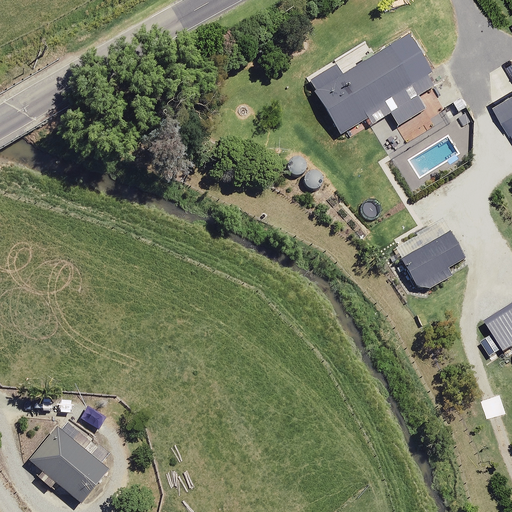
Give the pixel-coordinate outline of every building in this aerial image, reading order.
[(389,138),(377,118),(431,86),(402,36),(339,73),(334,63),(305,79),(337,134),(365,117),(380,143),(389,138)] [(448,79),(429,90),(445,117),(463,106),(448,79)] [(511,89),(491,102),(495,107),(488,111),(509,147),(511,145),(511,89)] [(463,258),(425,190),(407,200),(429,239),(397,257),(413,286),(427,288),(448,276),(443,268),(463,258)] [(86,440),(79,449),(53,427),(26,458),(42,472),(37,478),(47,487),(53,481),(77,502),(104,471),(97,465),(105,456),(86,440)]
